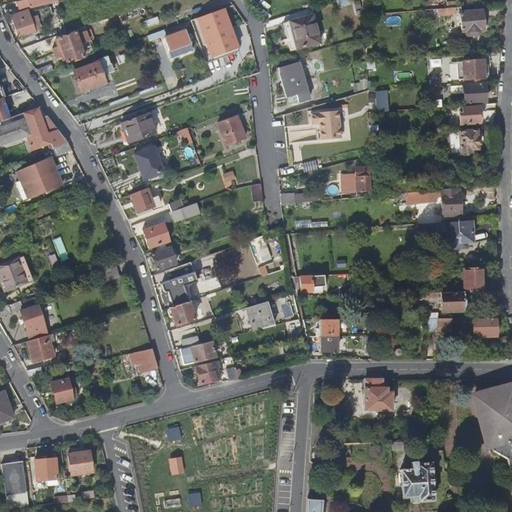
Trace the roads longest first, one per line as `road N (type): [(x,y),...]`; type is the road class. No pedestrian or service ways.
road 1 (residential): [(0,40),(71,135),(132,258),(175,404)]
road 2 (residential): [(510,0),(502,129),(511,303)]
road 3 (residential): [(511,369),(307,367)]
road 4 (residential): [(307,367),(295,511)]
road 5 (residential): [(307,367),(175,404)]
